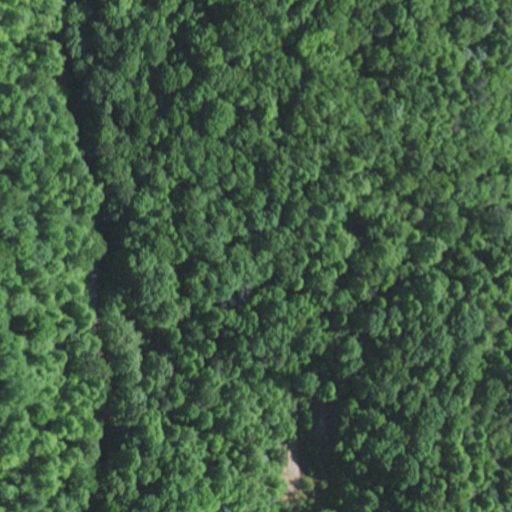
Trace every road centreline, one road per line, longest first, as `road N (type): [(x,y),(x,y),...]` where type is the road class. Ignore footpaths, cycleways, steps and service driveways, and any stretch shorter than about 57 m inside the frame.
road 1 (residential): [(65,511),(102,403),(88,306),(96,249),(64,87),(62,0)]
road 2 (residential): [(320,511),(342,481),(348,384)]
